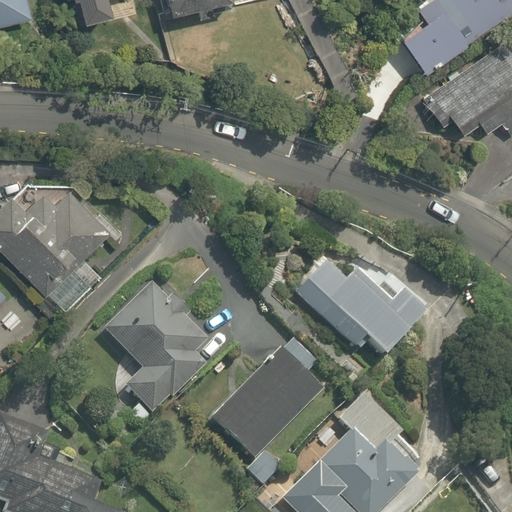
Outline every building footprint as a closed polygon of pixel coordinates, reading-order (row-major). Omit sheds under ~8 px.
[(0,0),(0,24),(24,19),(19,0),(0,0)] [(162,0),(166,16),(224,1),(224,0),(162,0)] [(422,23),(397,41),(420,72),(511,4),(511,0),(430,0),(426,3),(425,3),(425,2),(424,2),(423,2),(422,2),(421,2),(420,2),(419,2),(418,3),(417,3),(416,4),(415,5),(414,6),(414,7),(414,8),(413,9),(413,10),(413,11),(414,12),(414,13),(415,14),(415,15),(416,16),(417,16),(417,17),(418,17),(422,23)] [(492,51),(420,100),(440,128),(448,123),(460,140),(475,129),(484,142),(501,131),(506,138),(511,133),(511,106),(508,100),(511,97),(511,36),(511,37),(511,36),(511,48),(497,59),(492,51)] [(63,189),(15,185),(0,200),(0,255),(45,298),(108,232),(63,189)] [(325,266),(293,300),(352,355),(364,342),(384,361),(432,309),(395,274),(374,297),(351,276),(344,284),(325,266)] [(155,282),(103,337),(139,370),(120,390),(149,417),(199,365),(189,355),(201,341),(175,316),(182,308),(155,282)] [(320,390),(278,350),(209,424),(252,464),(320,390)] [(0,510),(4,511),(103,511),(86,505),(96,478),(36,454),(52,414),(0,393),(0,502),(3,504),(0,510)] [(403,439),(358,395),(332,421),(344,433),(276,503),(285,511),(382,511),(415,479),(389,453),(403,439)]
